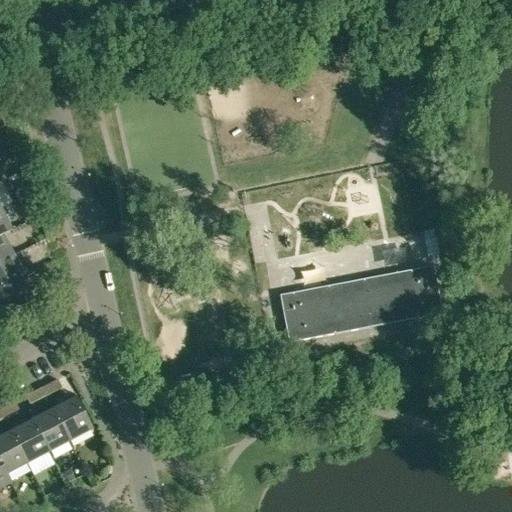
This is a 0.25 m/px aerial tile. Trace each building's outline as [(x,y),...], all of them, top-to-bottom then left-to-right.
[(0,207),(0,236),(3,235),(12,230),(0,207)] [(434,229),(423,231),(425,240),(436,238),(434,229)] [(0,262),(14,255),(3,235),(0,236),(0,262)] [(0,262),(0,290),(25,276),(14,255),(0,262)] [(433,266),(279,296),(289,343),(442,314),(433,266)] [(37,299),(25,276),(0,290),(0,308),(4,316),(37,299)] [(62,388),(58,380),(41,389),(45,396),(62,388)] [(30,404),(45,396),(41,389),(26,397),(30,404)] [(75,397),(52,409),(69,442),(93,430),(75,397)] [(19,410),(15,402),(0,410),(0,412),(3,418),(19,410)] [(49,453),(69,442),(52,409),(31,420),(49,453)] [(10,431),(27,465),(49,453),(31,420),(10,431)] [(6,475),(27,465),(10,431),(0,436),(0,464),(6,476),(6,475)] [(0,489),(11,484),(6,475),(6,476),(0,464),(0,489)] [(69,469),(60,474),(65,484),(75,479),(69,469)]
